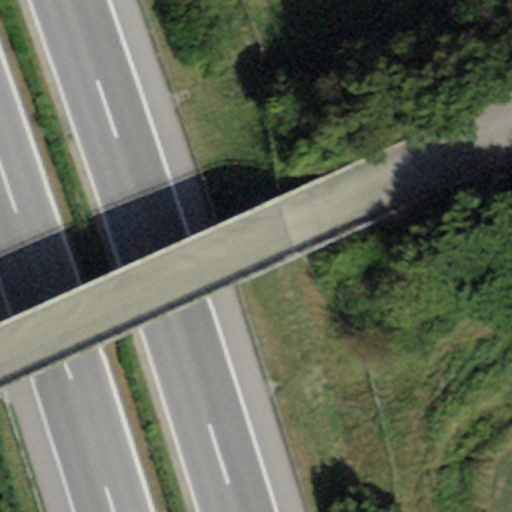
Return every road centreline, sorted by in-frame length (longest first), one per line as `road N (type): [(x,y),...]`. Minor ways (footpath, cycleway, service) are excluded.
road 1 (track): [(0,364),(511,132)]
road 2 (motorway): [(232,511),(58,0)]
road 3 (motorway): [(0,172),(111,511)]
